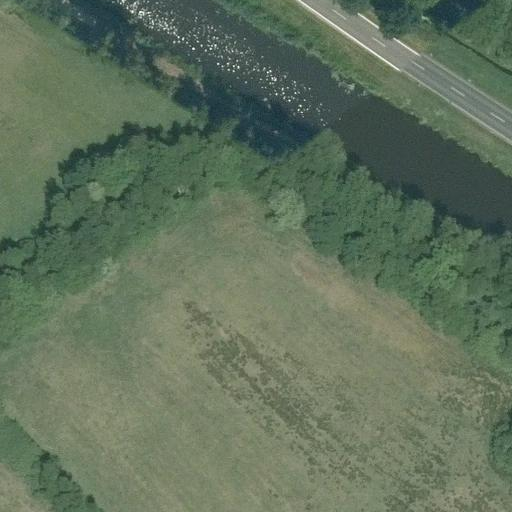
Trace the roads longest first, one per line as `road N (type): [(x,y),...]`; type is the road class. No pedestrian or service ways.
road 1 (track): [(0,288),(232,111)]
road 2 (tertiary): [(511,134),(313,0)]
